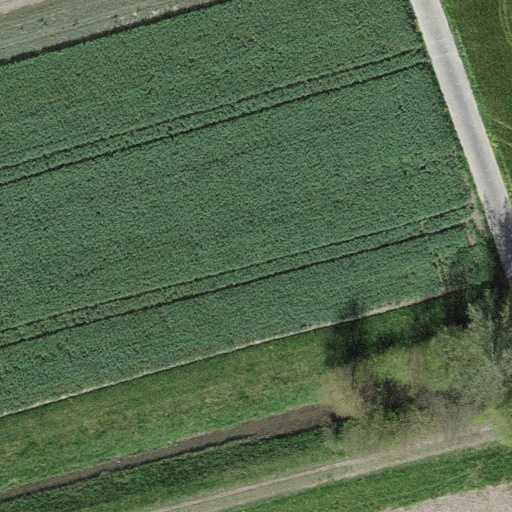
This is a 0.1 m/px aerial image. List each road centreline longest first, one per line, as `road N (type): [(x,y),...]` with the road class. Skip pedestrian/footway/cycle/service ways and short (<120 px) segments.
road 1 (track): [(209,511),(511,427)]
road 2 (track): [(426,0),(511,251)]
